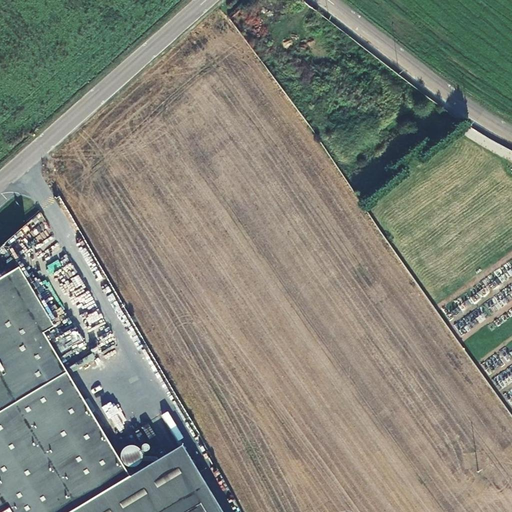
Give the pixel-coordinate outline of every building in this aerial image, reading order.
[(20,274),(9,280),(65,374),(76,367),(20,274)] [(0,412),(65,374),(9,280),(0,285),(0,412)] [(73,511),(128,479),(65,374),(0,412),(0,511),(6,511),(7,511),(6,511),(73,511)] [(135,466),(141,450),(124,444),(118,460),(135,466)] [(128,479),(73,511),(218,511),(180,447),(128,479)]
